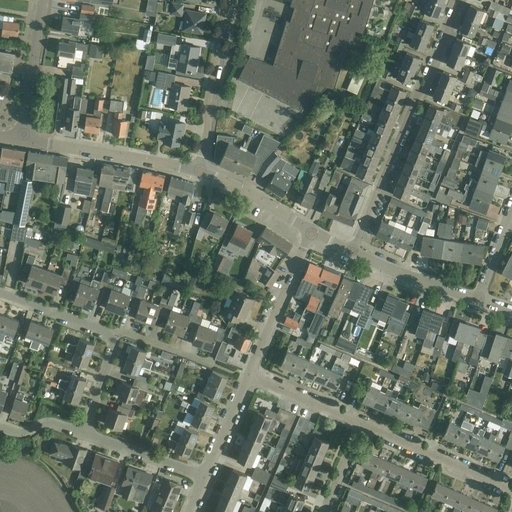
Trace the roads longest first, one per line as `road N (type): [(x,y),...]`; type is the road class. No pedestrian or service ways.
road 1 (residential): [(459,0),(352,253)]
road 2 (tertiary): [(199,172),(21,139)]
road 3 (residential): [(199,172),(225,0)]
road 4 (residential): [(511,490),(358,427)]
road 5 (residential): [(247,377),(309,231)]
road 6 (residential): [(247,377),(122,333),(108,339)]
road 7 (unclassified): [(21,139),(42,0)]
road 8 (tertiary): [(475,303),(352,253)]
road 9 (residential): [(202,477),(82,434)]
road 10 (tertiary): [(309,231),(199,172)]
road 11 (residential): [(358,427),(247,377)]
